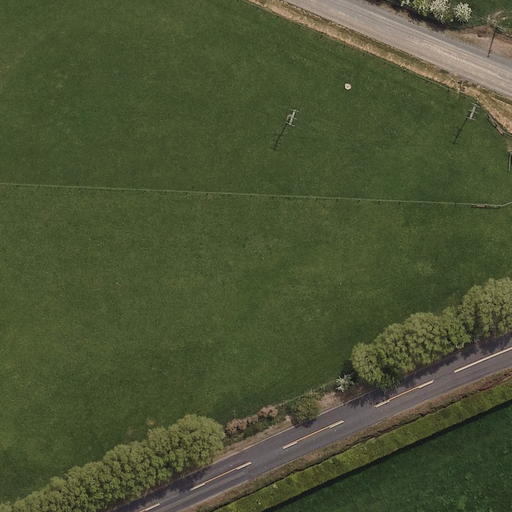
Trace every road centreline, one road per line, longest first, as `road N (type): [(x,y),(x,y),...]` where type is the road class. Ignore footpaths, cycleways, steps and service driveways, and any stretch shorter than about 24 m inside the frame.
road 1 (tertiary): [(140,511),(511,348)]
road 2 (unclassified): [(333,0),(511,76)]
